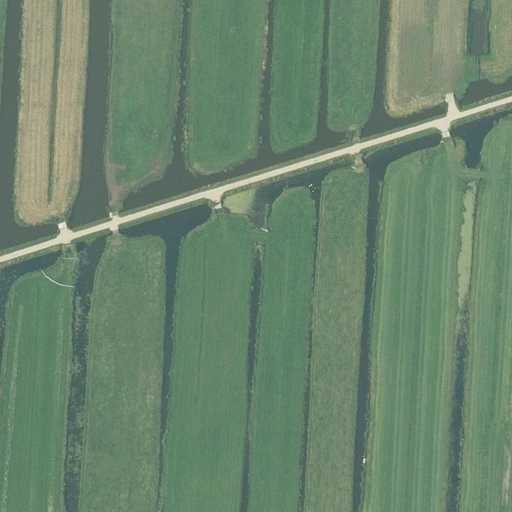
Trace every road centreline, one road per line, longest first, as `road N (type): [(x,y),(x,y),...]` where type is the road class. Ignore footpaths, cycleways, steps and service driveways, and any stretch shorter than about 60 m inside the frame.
road 1 (track): [(0,258),(511,100)]
road 2 (track): [(502,207),(496,179),(460,175),(442,122)]
